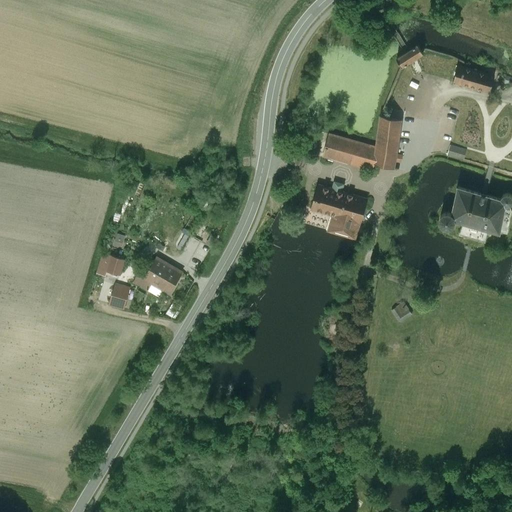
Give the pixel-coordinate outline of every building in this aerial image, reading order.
[(398,52),(401,56),(413,48),(410,43),(397,51),(398,52)] [(401,56),(397,59),(402,67),(423,53),(422,51),(418,45),(413,48),(401,56)] [(494,76),(458,65),(453,82),(489,93),(494,76)] [(401,120),(380,116),(376,147),(373,162),(374,162),(394,168),(401,120)] [(376,147),(329,134),(323,155),(373,170),(374,162),(373,162),(376,147)] [(466,150),(450,145),(447,154),(464,159),(466,150)] [(343,184),(334,181),(331,189),(341,191),(343,184)] [(336,190),(319,185),(312,208),(333,215),(329,231),(355,238),(359,222),(360,222),(367,199),(336,190)] [(501,199),(458,188),(452,215),(450,214),(447,214),(445,215),(443,217),(443,219),(443,222),(444,224),(446,225),(448,226),(451,226),(453,225),(455,222),(455,220),(463,222),(489,230),(500,233),(500,232),(507,234),(511,210),(511,208),(511,207),(510,206),(509,206),(510,205),(511,204),(511,203),(511,196),(510,195),(507,194),(505,194),(503,195),(502,197),(501,199)] [(489,230),(463,222),(459,236),(485,243),(489,230)] [(118,233),(116,239),(124,242),(126,235),(118,233)] [(125,259),(112,255),(109,263),(106,262),(102,274),(106,275),(107,271),(120,275),(125,259)] [(182,272),(157,257),(144,278),(144,279),(152,284),(170,294),(182,272)] [(144,278),(138,275),(133,282),(148,290),(152,284),(144,279),(144,278)] [(129,289),(116,285),(111,303),(123,307),(129,289)] [(404,302),(392,310),(399,320),(401,321),(412,314),(404,302)]
